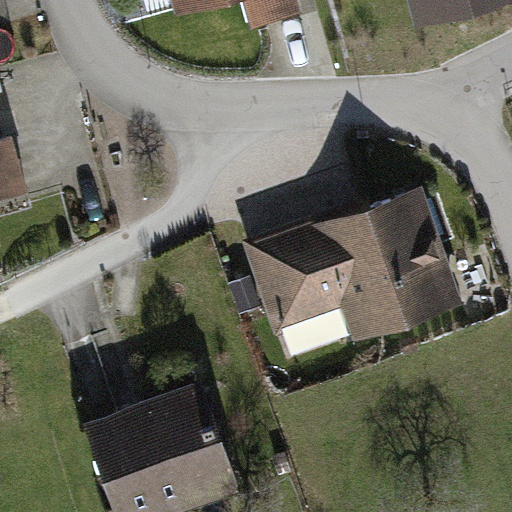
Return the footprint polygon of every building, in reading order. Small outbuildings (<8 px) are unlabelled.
[(249,0),(252,11),(293,0),(249,0)] [(413,0),(416,8),(442,0),(413,0)] [(0,156),(16,152),(10,133),(0,136),(0,156)] [(16,152),(0,156),(0,191),(26,184),(16,152)] [(421,183),(254,242),(284,326),(347,304),(353,321),(457,284),(421,183)] [(194,387),(93,419),(122,511),(123,511),(224,480),(194,387)]
